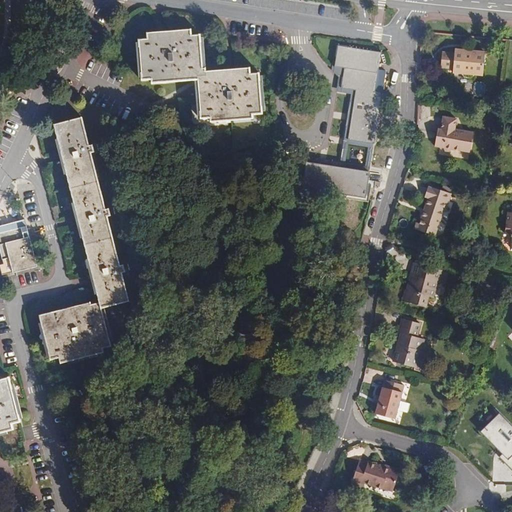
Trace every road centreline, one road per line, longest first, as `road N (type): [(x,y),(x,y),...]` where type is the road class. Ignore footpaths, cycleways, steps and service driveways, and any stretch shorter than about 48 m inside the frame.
road 1 (residential): [(67,511),(15,307),(60,284),(61,257),(38,174),(12,158)]
road 2 (residential): [(402,37),(407,114),(338,425)]
road 3 (residential): [(158,0),(365,31)]
road 4 (residential): [(338,425),(448,460),(472,487)]
